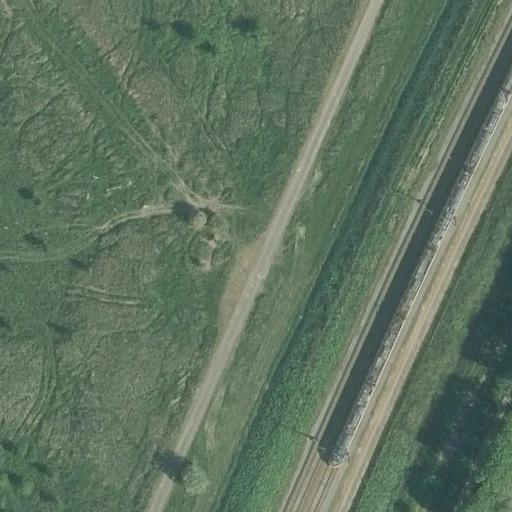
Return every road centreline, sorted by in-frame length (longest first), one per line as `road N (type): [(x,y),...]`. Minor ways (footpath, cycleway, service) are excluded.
road 1 (track): [(144,511),(376,0)]
road 2 (track): [(347,511),(511,147)]
road 3 (track): [(511,374),(454,511)]
